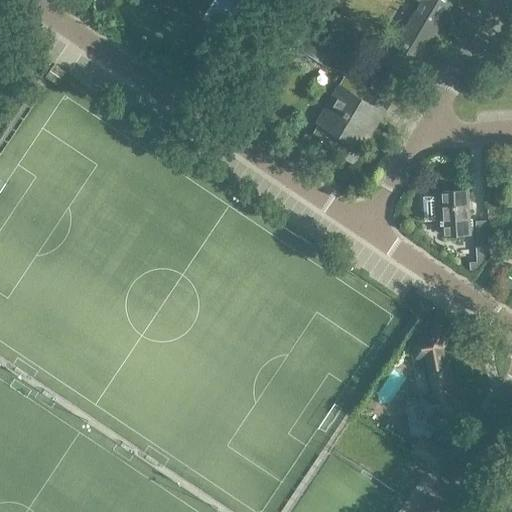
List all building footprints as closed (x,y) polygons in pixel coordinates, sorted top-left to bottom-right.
[(453,0),(418,0),(420,1),(398,39),(389,34),(376,56),(385,62),(384,63),(408,77),(453,0)] [(346,57),(362,29),(334,12),(317,40),(346,57)] [(297,48),(326,66),(334,53),(305,35),(297,48)] [(65,72),(54,64),(46,76),(57,84),(65,72)] [(353,162),(391,102),(346,74),(316,122),(318,123),(312,133),(335,152),(353,162)] [(444,234),(470,232),(467,190),(436,192),(438,220),(441,220),(441,224),(443,224),(444,234)] [(489,236),(489,237),(489,236),(502,235),(500,201),(486,202),(487,221),(488,221),(489,236)] [(490,246),(489,237),(489,236),(488,221),(487,221),(474,222),(476,247),(490,246)] [(428,339),(414,342),(417,357),(427,355),(436,397),(425,399),(413,414),(419,422),(411,431),(421,439),(430,425),(422,419),(426,413),(442,410),(454,418),(462,405),(450,396),(447,383),(451,382),(446,361),(443,361),(440,347),(448,336),(436,328),(428,339)] [(413,447),(406,458),(431,473),(438,463),(418,450),(413,447)] [(511,511),(511,506),(505,501),(497,511),(511,511)]
